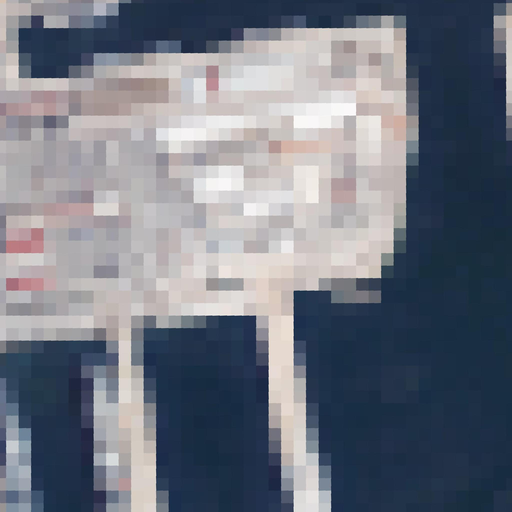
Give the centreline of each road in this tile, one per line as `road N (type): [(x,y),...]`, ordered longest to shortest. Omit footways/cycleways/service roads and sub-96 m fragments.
road 1 (unclassified): [(392,128),(385,78),(346,77),(135,118),(129,136),(104,126),(0,144)]
road 2 (residential): [(345,239),(0,290)]
road 3 (unknown): [(114,131),(190,200),(204,260)]
